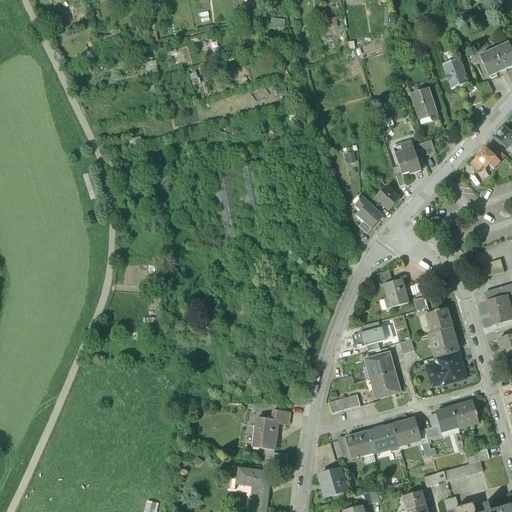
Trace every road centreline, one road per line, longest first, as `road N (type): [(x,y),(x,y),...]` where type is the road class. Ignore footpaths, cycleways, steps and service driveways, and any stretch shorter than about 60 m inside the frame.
road 1 (track): [(26,0),(106,167),(110,251),(103,298),(9,511)]
road 2 (residential): [(393,232),(344,315),(311,435)]
road 3 (residential): [(489,383),(465,295),(393,232)]
road 4 (residential): [(511,103),(393,232)]
